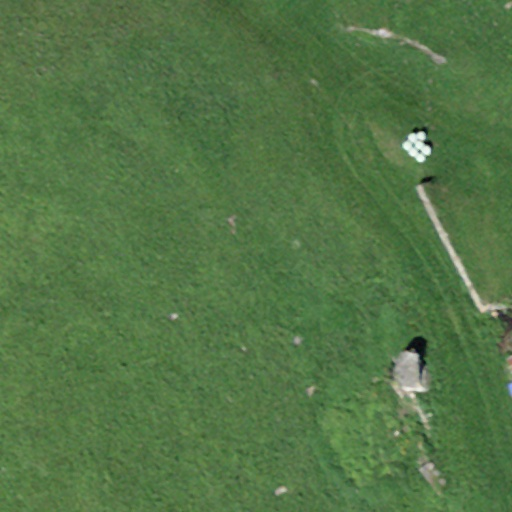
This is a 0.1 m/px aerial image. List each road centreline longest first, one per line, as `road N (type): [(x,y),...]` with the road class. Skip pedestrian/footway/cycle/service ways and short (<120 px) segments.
road 1 (track): [(325,60),(477,374),(511,473)]
road 2 (track): [(234,0),(383,98),(511,131)]
